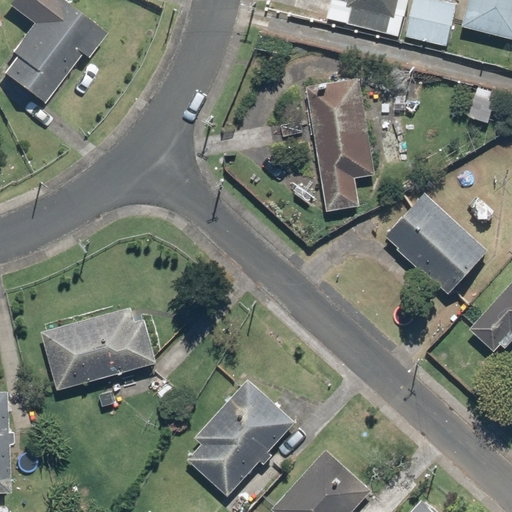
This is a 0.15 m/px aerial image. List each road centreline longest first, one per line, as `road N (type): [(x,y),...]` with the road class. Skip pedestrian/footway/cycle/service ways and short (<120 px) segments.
road 1 (residential): [(511,491),(143,155)]
road 2 (residential): [(213,0),(182,93),(143,155)]
road 3 (residential): [(143,155),(36,224),(0,236)]
